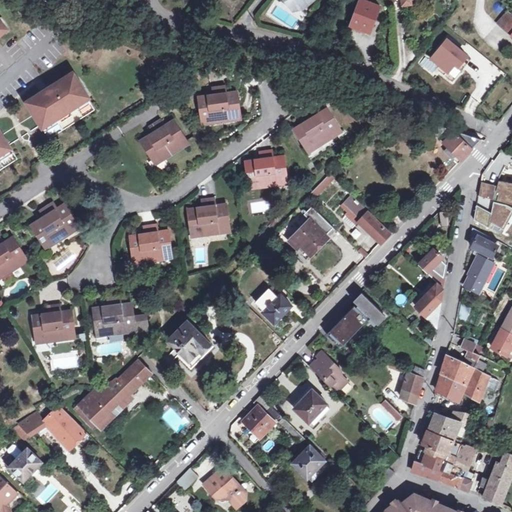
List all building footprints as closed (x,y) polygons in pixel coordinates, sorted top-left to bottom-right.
[(285,0),(293,12),(312,0),(285,0)] [(381,7),(361,0),(351,27),(368,33),(375,15),(378,16),(381,7)] [(511,18),(508,15),(498,25),(511,36),(511,18)] [(245,40),(243,51),(256,54),(258,43),(245,40)] [(468,57),(448,41),(432,60),(449,74),(455,66),(459,69),(468,57)] [(446,77),(454,84),(472,60),(468,57),(459,69),(455,66),(449,74),(446,77)] [(86,96),(89,94),(80,80),(77,81),(72,74),(58,82),(60,84),(49,91),(47,90),(27,103),(41,125),(46,122),(48,125),(88,99),(86,96)] [(212,87),(213,93),(213,97),(208,97),(208,93),(199,94),(201,117),(209,115),(210,122),(230,120),(229,117),(239,116),(236,91),(227,92),(226,85),(212,87)] [(95,110),(88,99),(48,125),(46,122),(41,125),(50,139),(95,110)] [(301,120),(305,125),(307,128),(302,131),(300,128),(293,132),(305,150),(312,146),(315,152),(332,141),(331,139),(339,134),(325,113),(318,118),(314,112),(301,120)] [(380,123),(385,129),(399,114),(391,112),(380,123)] [(41,125),(35,114),(2,135),(9,146),(22,137),(24,140),(29,141),(30,137),(28,134),(41,125)] [(150,126),(154,132),(156,134),(151,137),(149,135),(142,139),(155,158),(161,153),(164,157),(182,146),(180,144),(187,140),(173,119),(165,123),(162,118),(150,126)] [(444,144),(455,133),(439,128),(433,134),(444,144)] [(5,149),(9,146),(2,135),(0,131),(0,155),(6,152),(5,149)] [(481,142),(455,133),(444,144),(462,162),(481,142)] [(0,171),(18,160),(9,146),(5,149),(6,152),(0,155),(0,171)] [(312,146),(305,150),(308,156),(315,152),(312,146)] [(161,153),(155,158),(158,162),(164,157),(161,153)] [(258,157),(259,163),(259,166),(255,167),(254,163),(244,164),(247,186),(256,185),(257,191),(275,189),(275,185),(285,184),(283,160),(273,161),(272,155),(258,157)] [(316,196),(333,179),(329,175),(312,193),(316,196)] [(483,184),(480,196),(511,204),(511,184),(501,180),(499,188),(483,184)] [(339,203),(346,197),(340,191),(333,197),(339,203)] [(359,204),(352,197),(342,206),(350,214),(359,204)] [(200,203),(201,210),(201,214),(197,214),(196,210),(188,211),(190,233),(199,233),(200,238),(219,236),(218,233),(227,231),(224,207),(215,208),(214,202),(200,203)] [(39,212),(43,218),(45,221),(41,224),(38,220),(31,225),(44,244),(51,239),(54,244),(70,234),(68,231),(76,226),(62,205),(55,210),(51,204),(39,212)] [(350,214),(359,222),(368,213),(359,204),(350,214)] [(492,214),(477,206),(476,213),(475,220),(489,228),(492,223),(505,231),(511,217),(511,209),(508,207),(494,205),(492,214)] [(330,239),(327,236),(334,229),(313,207),(305,215),(310,220),(290,242),(299,251),(302,248),(312,257),(330,239)] [(437,211),(438,226),(447,225),(446,211),(437,211)] [(359,222),(381,245),(391,235),(368,213),(359,222)] [(143,228),(144,235),(145,238),(140,239),(139,236),(131,237),(134,259),(141,257),(143,263),(162,261),(161,258),(171,257),(168,232),(159,233),(158,227),(143,228)] [(497,247),(499,243),(473,228),(470,246),(473,247),(473,248),(476,250),(474,255),(478,257),(471,271),(472,277),(466,288),(480,295),(486,283),(484,282),(493,263),(490,262),(492,257),(493,258),(498,249),(497,247)] [(351,240),(359,239),(358,230),(350,231),(351,240)] [(0,239),(0,273),(1,273),(4,278),(20,268),(19,265),(27,260),(13,240),(5,245),(1,239),(0,239)] [(51,239),(44,244),(47,249),(54,244),(51,239)] [(439,284),(444,289),(446,280),(445,279),(447,267),(441,261),(443,259),(435,250),(419,266),(439,284)] [(486,283),(487,284),(496,265),(493,263),(484,282),(486,283)] [(224,304),(235,293),(225,283),(214,294),(224,304)] [(444,289),(439,284),(416,307),(437,327),(444,289)] [(256,303),(264,312),(263,313),(275,324),(292,307),(273,288),(268,292),(268,291),(256,303)] [(357,306),(365,298),(361,295),(354,302),(357,306)] [(355,308),(329,334),(339,344),(360,323),(363,326),(370,318),(377,325),(384,317),(365,298),(357,306),(358,307),(356,309),(355,308)] [(105,304),(106,311),(106,314),(102,315),(101,311),(92,312),(96,334),(95,334),(96,343),(106,341),(106,338),(124,335),(124,332),(133,331),(133,334),(146,332),(144,316),(131,318),(129,307),(119,308),(118,302),(105,304)] [(47,305),(48,312),(48,316),(43,316),(43,312),(34,314),(37,336),(46,334),(47,340),(66,337),(66,334),(76,333),(73,309),(62,310),(61,303),(47,305)] [(466,320),(469,307),(461,305),(458,318),(466,320)] [(295,315),(304,324),(311,316),(303,308),(295,315)] [(511,313),(503,328),(511,334),(511,313)] [(212,344),(189,322),(170,341),(191,362),(201,352),(203,353),(212,344)] [(511,334),(503,328),(491,348),(505,357),(511,345),(511,334)] [(318,365),(315,363),(310,369),(330,388),(333,386),(336,390),(341,389),(347,383),(342,377),(342,372),(322,353),(317,358),(321,362),(318,365)] [(454,381),(467,387),(474,370),(478,363),(467,357),(464,364),(459,362),(454,381)] [(442,376),(454,381),(459,362),(450,358),(447,360),(442,376)] [(80,406),(99,425),(152,374),(140,361),(119,381),(117,379),(110,384),(104,387),(98,388),(80,406)] [(392,364),(391,368),(407,374),(408,370),(392,364)] [(416,367),(413,375),(424,379),(426,372),(416,367)] [(490,377),(474,370),(467,387),(463,394),(479,403),(486,386),(490,377)] [(424,379),(413,375),(409,374),(402,398),(417,404),(424,379)] [(438,392),(449,398),(454,381),(442,376),(438,392)] [(490,377),(486,386),(496,391),(499,382),(490,377)] [(459,403),(463,394),(467,387),(454,381),(449,398),(459,403)] [(328,405),(313,392),(296,411),(311,424),(328,405)] [(307,442),(261,397),(257,401),(304,446),(307,442)] [(87,432),(52,399),(36,408),(38,411),(39,413),(20,426),(31,436),(47,425),(70,449),(87,432)] [(382,406),(399,424),(404,419),(386,401),(382,406)] [(99,425),(80,406),(75,410),(94,429),(99,425)] [(274,422),(259,408),(245,422),(260,437),(274,422)] [(481,419),(495,422),(499,410),(483,411),(481,419)] [(436,416),(428,433),(455,442),(465,417),(458,416),(454,422),(436,416)] [(492,431),(495,422),(481,419),(479,428),(492,431)] [(460,443),(455,442),(428,433),(424,445),(430,447),(427,454),(452,464),(460,443)] [(476,448),(460,443),(452,464),(466,470),(476,448)] [(493,455),(496,447),(488,445),(486,452),(493,455)] [(284,465),(288,451),(276,447),(272,462),(284,465)] [(327,462),(311,447),(294,464),(309,479),(327,462)] [(43,462),(29,449),(11,468),(25,481),(43,462)] [(422,451),(418,462),(424,465),(444,472),(462,478),(466,470),(452,464),(427,454),(422,451)] [(491,481),(488,489),(485,497),(501,505),(511,480),(511,454),(507,453),(503,463),(499,462),(491,481)] [(425,477),(440,481),(444,472),(424,465),(418,462),(416,461),(413,471),(425,477)] [(388,468),(380,478),(387,484),(395,474),(390,470),(388,468)] [(199,477),(191,469),(178,482),(186,490),(199,477)] [(214,481),(211,480),(205,485),(217,499),(229,499),(237,508),(246,500),(246,493),(243,490),(239,490),(240,486),(226,471),(221,471),(216,475),(218,477),(214,481)] [(469,480),(462,478),(444,472),(440,481),(455,486),(469,492),(473,482),(469,480)] [(0,511),(11,511),(9,504),(19,493),(0,475),(0,511)] [(387,484),(380,478),(378,480),(384,486),(387,484)] [(488,489),(491,481),(484,478),(482,486),(487,488),(488,489)] [(40,483),(32,491),(44,503),(52,495),(40,483)] [(436,511),(439,506),(414,496),(402,505),(399,502),(387,511),(436,511)]
